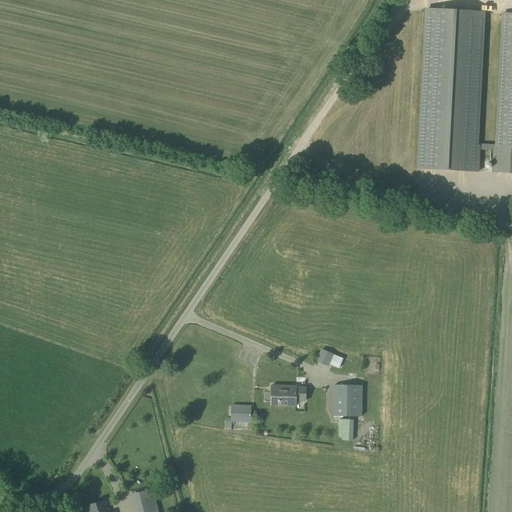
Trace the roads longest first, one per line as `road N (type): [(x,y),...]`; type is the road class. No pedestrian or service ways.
road 1 (unclassified): [(0,506),(41,500),(74,479),(281,171)]
road 2 (unclassified): [(281,171),(511,227)]
